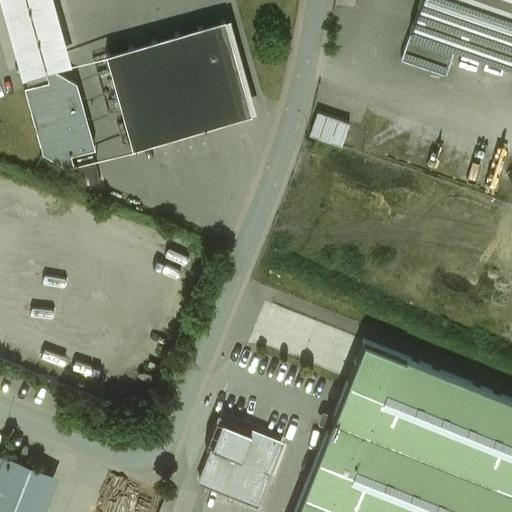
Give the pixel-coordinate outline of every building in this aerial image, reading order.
[(53,0),(0,0),(12,44),(21,75),(52,66),(70,61),(62,30),(53,0)] [(511,0),(419,0),(409,30),(455,46),(511,65),(511,0)] [(224,18),(105,51),(132,145),(250,112),(224,18)] [(455,46),(409,30),(400,58),(445,73),(455,46)] [(76,79),(52,66),(45,68),(48,78),(24,85),(42,151),(65,164),(73,162),(70,151),(94,144),(76,79)] [(361,125),(317,110),(309,133),(353,148),(361,125)] [(88,181),(104,173),(96,155),(80,163),(88,181)] [(511,511),(511,398),(363,339),(346,382),(334,412),(331,413),(332,416),(328,425),(326,426),(327,429),(293,511),(511,511)] [(280,444),(283,437),(219,413),(207,442),(212,444),(198,479),(225,489),(224,493),(260,508),(284,446),(280,444)] [(29,511),(46,471),(0,452),(0,511),(29,511)]
